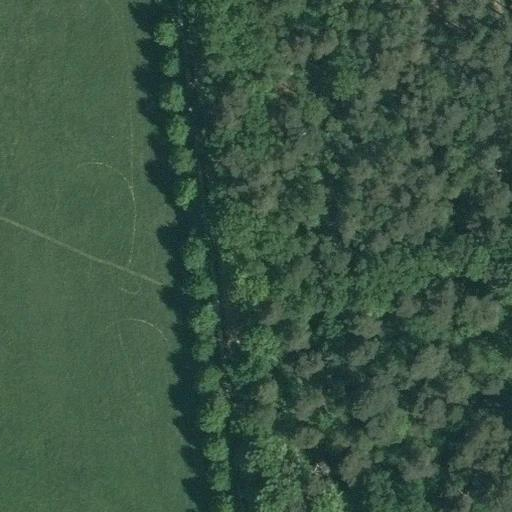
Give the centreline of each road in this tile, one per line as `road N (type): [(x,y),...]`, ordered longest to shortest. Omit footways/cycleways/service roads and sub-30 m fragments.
road 1 (track): [(228,298),(192,0)]
road 2 (track): [(228,298),(511,252)]
road 3 (track): [(255,511),(233,336)]
